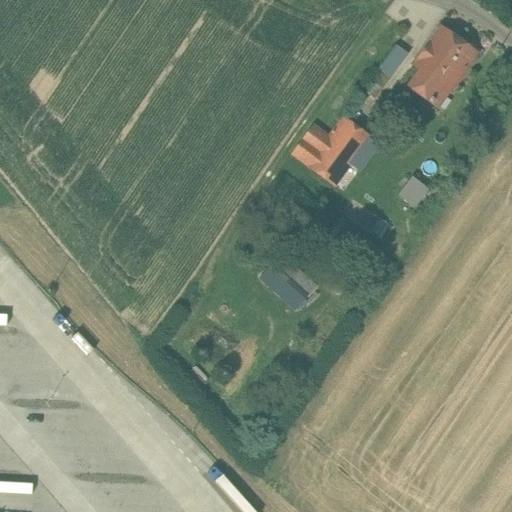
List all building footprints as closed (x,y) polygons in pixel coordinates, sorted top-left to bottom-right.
[(475,55),(441,30),(415,65),(429,75),(417,91),(437,106),(475,55)] [(397,46),(380,70),(383,72),(391,78),(408,54),(397,46)] [(383,72),(368,93),(375,99),(391,78),(383,72)] [(368,139),(343,121),(329,140),(323,149),(348,167),(368,139)] [(348,167),(323,149),(329,140),(313,128),(294,154),(310,166),(310,167),(335,185),(348,167)] [(403,195),(419,206),(433,187),(417,176),(403,195)] [(299,309),(314,292),(278,262),(264,279),(299,309)] [(239,511),(208,478),(198,487),(220,511),(239,511)]
